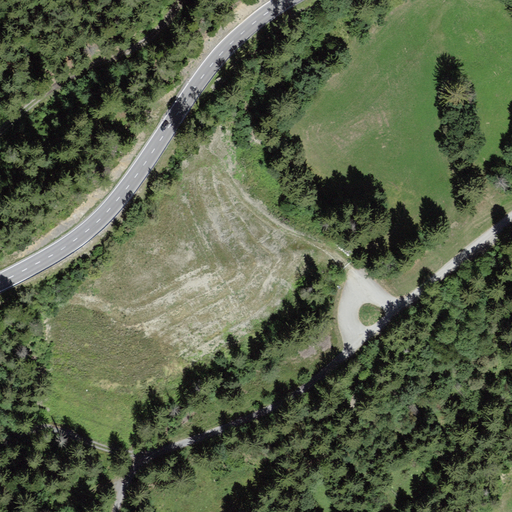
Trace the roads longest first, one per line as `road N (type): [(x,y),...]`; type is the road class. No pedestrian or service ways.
road 1 (unclassified): [(118,511),(143,457),(296,394),(511,222)]
road 2 (tertiary): [(0,289),(122,209),(238,37),(288,0)]
road 3 (track): [(0,131),(64,81),(167,24),(183,0)]
